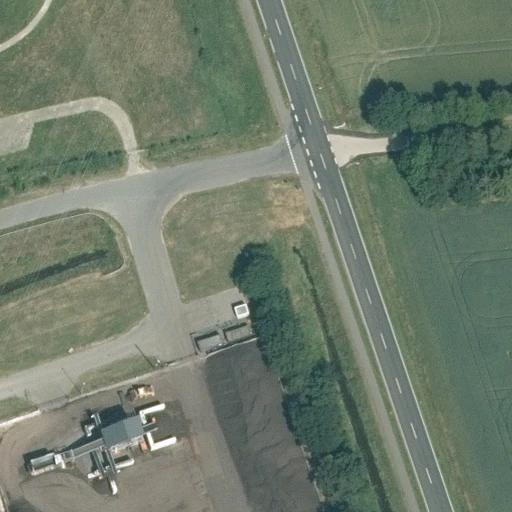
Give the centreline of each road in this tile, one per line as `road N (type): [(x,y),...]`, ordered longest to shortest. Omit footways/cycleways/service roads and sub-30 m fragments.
road 1 (tertiary): [(444,511),(322,144)]
road 2 (unclassified): [(0,224),(141,182),(322,144)]
road 3 (unclassified): [(322,144),(511,126)]
road 4 (tertiary): [(322,144),(275,0)]
